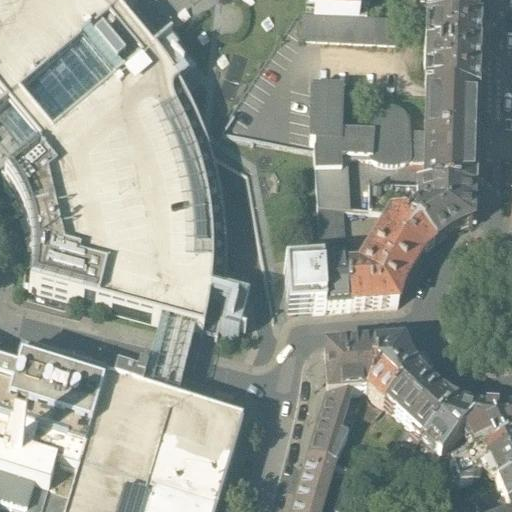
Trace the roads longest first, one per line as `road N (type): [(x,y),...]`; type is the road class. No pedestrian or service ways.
road 1 (residential): [(288,393),(0,325)]
road 2 (residential): [(501,0),(495,259)]
road 3 (residential): [(288,393),(300,342),(429,330)]
road 4 (residential): [(255,511),(288,393)]
